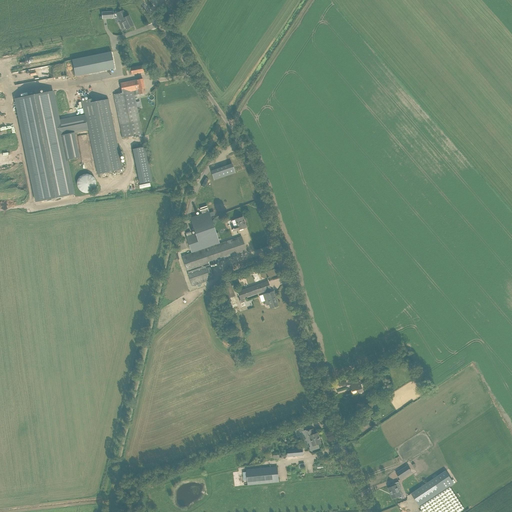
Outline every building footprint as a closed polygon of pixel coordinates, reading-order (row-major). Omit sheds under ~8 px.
[(123,11),(116,14),(120,22),(118,23),(122,31),(126,29),(133,26),(128,16),(126,17),(123,11)] [(112,52),(71,58),(74,76),(115,69),(112,52)] [(130,68),(131,75),(145,72),(144,65),(130,68)] [(145,93),(144,89),(142,79),(120,84),(122,93),(114,95),(122,138),(142,134),(133,91),(135,91),(136,95),(139,94),(139,95),(145,93)] [(53,91),(15,99),(36,202),(74,194),(67,160),(78,158),(73,133),(88,130),(97,175),(122,169),(108,99),(93,102),(93,99),(81,101),(84,115),(59,121),(53,91)] [(132,149),(139,184),(152,181),(145,147),(132,149)] [(214,180),(235,173),(232,164),(210,171),(214,180)] [(77,184),(77,186),(78,188),(79,189),(80,191),(82,192),(84,193),(86,193),(88,193),(89,193),(91,192),(93,191),(94,189),(95,188),(95,186),(96,184),(95,182),(95,180),(94,178),(92,176),(91,175),(89,175),(87,174),(85,174),(83,175),(81,175),(80,177),(78,178),(77,180),(77,182),(77,184)] [(219,244),(207,206),(200,208),(202,214),(189,218),(195,234),(186,237),(191,253),(219,244)] [(231,228),(233,232),(238,230),(246,228),(242,217),(231,221),(234,227),(231,228)] [(209,265),(245,253),(246,253),(241,236),(219,244),(191,253),(182,257),(192,286),(196,285),(200,284),(213,279),(209,265)] [(266,291),(270,289),(268,281),(263,283),(237,292),(241,303),(244,302),(243,299),(266,291)] [(235,296),(230,282),(221,285),(226,299),(235,296)] [(275,300),(276,300),(273,291),(259,296),(261,302),(265,301),(266,305),(269,305),(270,308),(277,306),(275,300)] [(364,374),(365,380),(374,378),(372,372),(364,374)] [(364,383),(363,379),(350,382),(354,395),(363,392),(362,388),(365,387),(364,383)] [(301,439),(305,438),(309,436),(313,447),(321,444),(318,433),(315,434),(313,429),(306,431),(306,430),(299,433),(301,439)] [(303,455),(303,449),(300,449),(299,445),(295,446),(295,450),(287,450),(288,457),(299,456),(299,458),(304,458),(303,455)] [(396,473),(400,479),(411,472),(407,466),(396,473)] [(273,483),(272,467),(246,469),(248,485),(273,483)] [(446,489),(438,476),(411,494),(419,507),(422,511),(458,511),(464,509),(450,487),(446,489)] [(400,496),(398,489),(401,488),(398,482),(390,485),(391,487),(388,488),(392,499),(400,496)]
